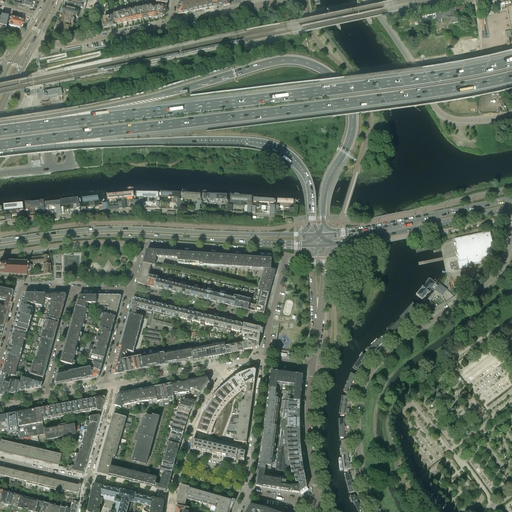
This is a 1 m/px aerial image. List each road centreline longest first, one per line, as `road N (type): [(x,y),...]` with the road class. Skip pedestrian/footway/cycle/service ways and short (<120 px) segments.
road 1 (motorway): [(511,61),(0,132)]
road 2 (motorway): [(5,144),(511,76)]
road 3 (motorway): [(322,225),(322,196),(350,134),(351,107),(334,79),(306,62),(269,62),(151,96),(0,124)]
road 4 (motorway): [(5,144),(261,143),(297,164),(311,223)]
road 5 (residential): [(0,222),(227,212),(295,218),(283,234)]
road 6 (secondary): [(0,247),(113,235),(301,245)]
road 7 (residential): [(491,278),(401,340),(365,379),(356,434),(376,511)]
road 8 (secondary): [(283,234),(109,228),(0,240)]
road 9 (residential): [(143,244),(284,254),(269,323)]
road 10 (residential): [(511,117),(440,113),(366,0)]
road 11 (secondary): [(334,244),(511,207)]
road 12 (secondary): [(511,199),(334,233)]
road 13 (residential): [(129,290),(269,323)]
road 14 (residential): [(170,24),(64,45),(34,39)]
road 15 (residential): [(312,365),(309,452),(318,502)]
road 16 (residential): [(0,360),(21,287),(75,289)]
road 17 (residential): [(170,24),(286,0)]
